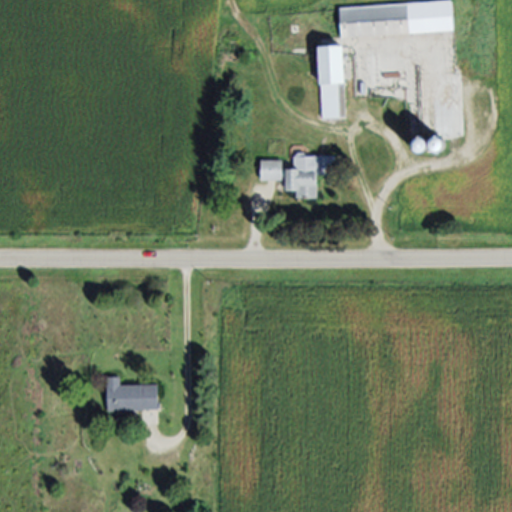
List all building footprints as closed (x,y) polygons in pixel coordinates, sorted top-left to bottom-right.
[(341,9),(451,2),(453,31),(343,38),(341,9)] [(323,119),(319,47),(343,46),(347,118),(323,119)] [(319,199),(298,198),(298,192),(287,191),(288,168),(295,168),(296,153),(336,156),(335,177),(320,176),(319,199)] [(283,161),(282,182),(261,182),(262,161),(283,161)] [(108,411),(108,377),(122,377),(121,385),(159,386),(158,409),(145,409),(145,412),(108,411)]
